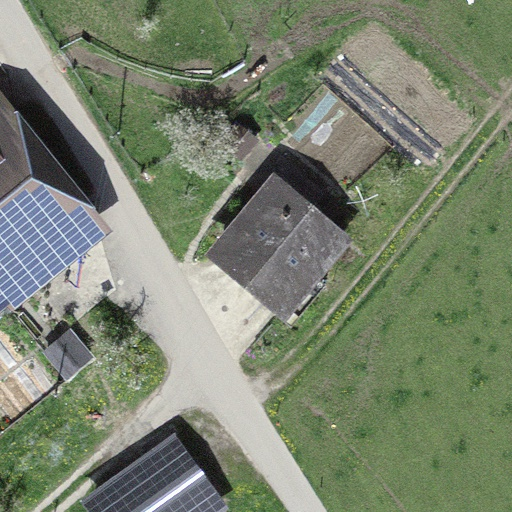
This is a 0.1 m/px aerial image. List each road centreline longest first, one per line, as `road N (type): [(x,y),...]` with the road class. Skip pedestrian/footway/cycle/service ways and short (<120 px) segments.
road 1 (unclassified): [(0,0),(295,511)]
road 2 (track): [(511,91),(335,326),(288,370),(230,405)]
road 3 (track): [(206,365),(44,511)]
